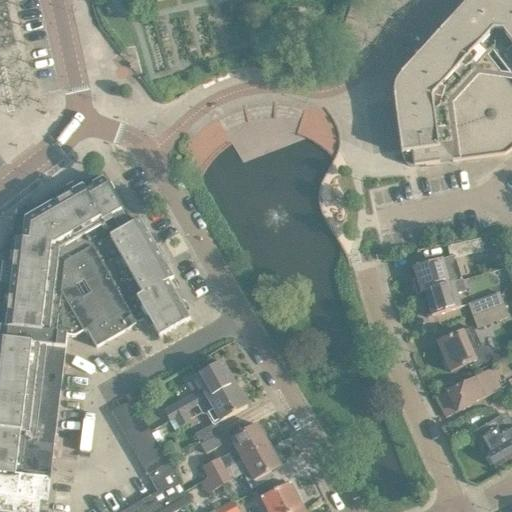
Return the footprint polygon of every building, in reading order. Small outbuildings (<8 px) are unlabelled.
[(511,0),(468,0),(399,75),(400,75),(394,86),(393,97),(400,152),(401,154),(401,158),(402,159),(402,161),(403,162),(404,163),(405,164),(407,165),(408,166),(410,166),(411,166),(413,166),(420,165),(420,166),(502,155),(505,154),(507,153),(509,152),(511,150),(511,149),(511,0)] [(0,473),(47,479),(49,480),(67,335),(75,336),(85,330),(95,347),(148,318),(159,337),(190,319),(173,289),(172,290),(167,282),(173,279),(139,220),(128,226),(102,180),(83,191),(81,187),(21,221),(19,241),(13,240),(3,327),(0,327),(0,473)] [(450,258),(482,251),(479,239),(447,246),(450,258)] [(420,293),(424,292),(449,285),(448,284),(452,283),(456,282),(452,269),(445,271),(441,260),(413,268),(416,279),(412,281),(416,294),(420,293)] [(452,283),(448,284),(449,285),(424,292),(427,303),(423,304),(427,318),(460,308),(455,294),(465,291),(461,280),(456,282),(452,283)] [(472,315),(503,304),(499,292),(468,304),(472,315)] [(477,328),(508,316),(503,304),(472,315),(477,328)] [(448,369),(450,372),(473,362),(475,367),(486,362),(488,358),(488,354),(488,351),(486,347),(484,344),(481,342),(477,341),(471,328),(437,343),(444,360),(442,362),(445,369),(448,369)] [(184,413),(197,406),(234,384),(221,362),(194,377),(202,390),(164,412),(169,421),(174,430),(189,421),(184,413)] [(445,418),(496,391),(485,370),(445,392),(434,398),(445,418)] [(194,435),(200,445),(221,433),(216,424),(220,421),(220,422),(247,407),(234,384),(197,406),(202,414),(207,414),(213,425),(194,435)] [(131,400),(116,409),(111,412),(117,422),(137,411),(131,400)] [(123,433),(143,421),(137,411),(117,422),(123,433)] [(129,443),(149,431),(143,421),(123,433),(129,443)] [(494,468),(511,457),(511,425),(511,424),(499,432),(493,421),(477,431),(480,435),(476,437),(494,468)] [(225,469),(242,460),(269,445),(256,424),(230,439),(235,448),(218,458),(218,457),(201,467),(208,479),(225,469)] [(135,453),(155,442),(149,431),(129,443),(135,453)] [(205,454),(226,442),(221,433),(200,445),(205,454)] [(141,464),(161,452),(155,442),(135,453),(141,464)] [(269,445),(242,460),(225,469),(208,479),(215,491),(231,481),(230,480),(245,472),(253,487),(272,477),(269,473),(281,466),(269,445)] [(147,474),(167,463),(161,452),(141,464),(147,474)] [(153,485),(173,473),(167,463),(147,474),(153,485)] [(47,479),(0,473),(0,511),(38,511),(40,502),(47,503),(49,482),(47,482),(47,479)] [(122,511),(175,511),(191,504),(173,473),(153,485),(158,492),(122,511)] [(267,511),(291,511),(301,507),(289,483),(260,498),(267,511)] [(226,511),(238,511),(233,502),(224,507),(226,511)]
